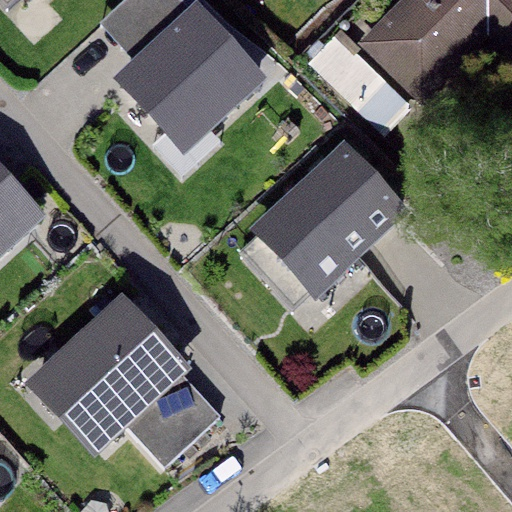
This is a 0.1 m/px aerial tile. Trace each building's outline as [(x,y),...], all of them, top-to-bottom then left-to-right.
[(511,0),(413,0),(363,52),(417,104),(482,37),(511,66),(511,0)] [(185,11),(106,86),(177,161),(256,86),(185,11)] [(353,67),(330,91),(378,138),(401,114),(353,67)] [(331,149),(241,238),(307,304),(397,214),(331,149)] [(0,249),(34,217),(0,182),(0,249)] [(184,374),(130,319),(41,405),(96,460),(184,374)]
